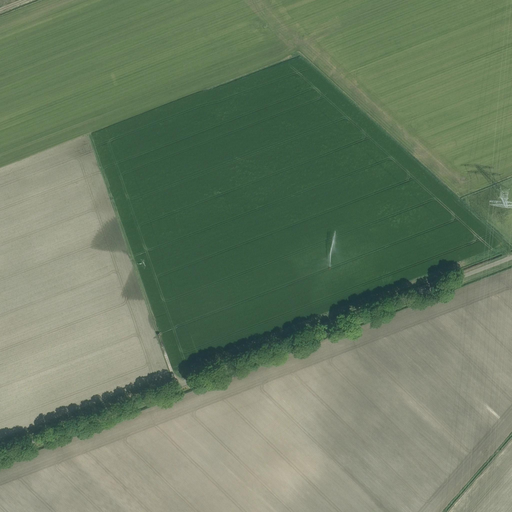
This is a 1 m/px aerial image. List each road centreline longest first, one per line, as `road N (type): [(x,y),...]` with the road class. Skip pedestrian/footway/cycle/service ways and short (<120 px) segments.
road 1 (unclassified): [(0,454),(511,259)]
road 2 (track): [(90,136),(176,385)]
